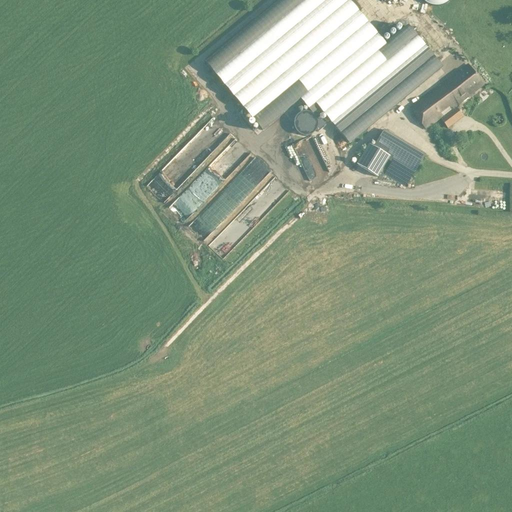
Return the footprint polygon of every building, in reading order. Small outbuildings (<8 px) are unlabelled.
[(349,0),(277,0),(206,60),(262,127),(299,96),(311,109),(310,109),(293,124),(315,127),(317,128),(323,123),(329,118),(347,139),(378,113),(440,62),(408,23),(385,42),(349,0)] [(410,104),(425,124),(482,81),(467,61),(410,104)] [(159,195),(229,127),(216,114),(146,182),(159,195)] [(383,126),(373,143),(368,141),(355,162),(376,175),(389,153),(414,168),(424,151),(383,126)] [(188,221),(203,236),(264,172),(257,165),(243,179),(244,181),(241,184),(242,186),(236,192),(232,188),(229,191),(223,185),(188,221)] [(169,199),(182,213),(195,201),(188,194),(193,190),(187,183),(169,199)] [(227,223),(207,241),(219,253),(238,235),(227,223)]
